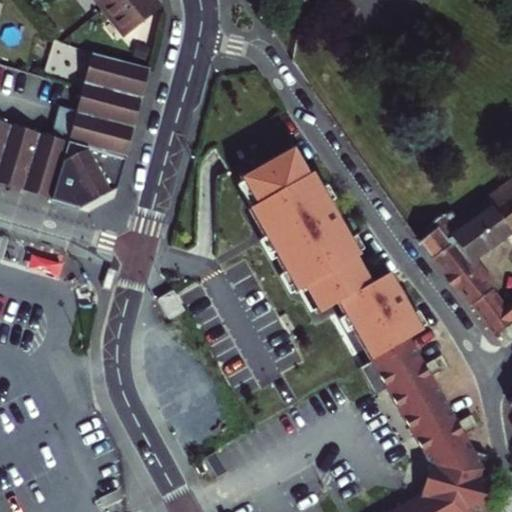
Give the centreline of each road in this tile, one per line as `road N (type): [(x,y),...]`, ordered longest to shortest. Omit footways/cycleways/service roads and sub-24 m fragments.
road 1 (residential): [(491,402),(468,343),(265,63),(245,48),(199,36)]
road 2 (residential): [(185,511),(119,378),(118,339),(140,251)]
road 3 (residential): [(140,251),(199,36)]
road 4 (residential): [(0,209),(140,251)]
